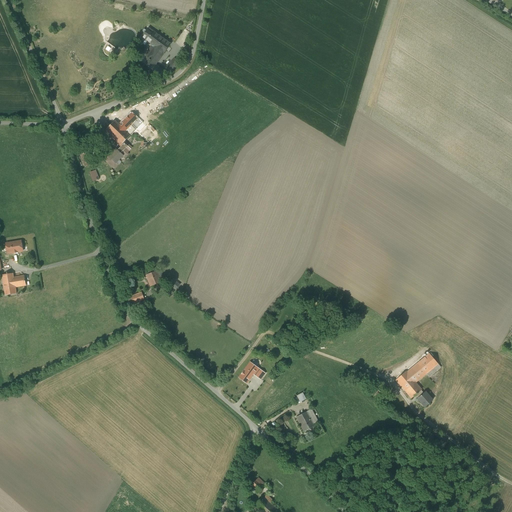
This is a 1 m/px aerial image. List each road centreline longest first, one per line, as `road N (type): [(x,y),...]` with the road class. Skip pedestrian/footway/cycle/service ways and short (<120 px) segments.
road 1 (unclassified): [(64,121),(123,303),(257,425)]
road 2 (track): [(218,390),(267,328),(379,371),(407,397)]
road 3 (unclassified): [(64,121),(180,71),(204,0)]
road 4 (track): [(135,318),(0,386)]
road 5 (unclassified): [(12,0),(64,121)]
road 6 (unclassified): [(257,425),(348,511)]
